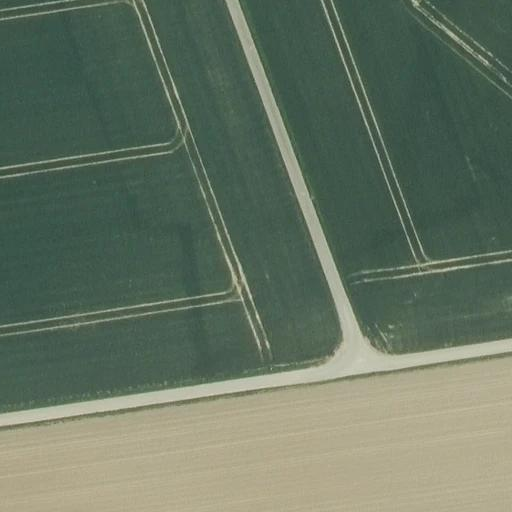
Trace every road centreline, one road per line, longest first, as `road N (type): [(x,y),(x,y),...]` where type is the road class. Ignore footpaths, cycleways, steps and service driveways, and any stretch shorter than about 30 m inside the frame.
road 1 (track): [(235,0),(370,366)]
road 2 (track): [(0,422),(370,366)]
road 3 (track): [(370,366),(511,346)]
